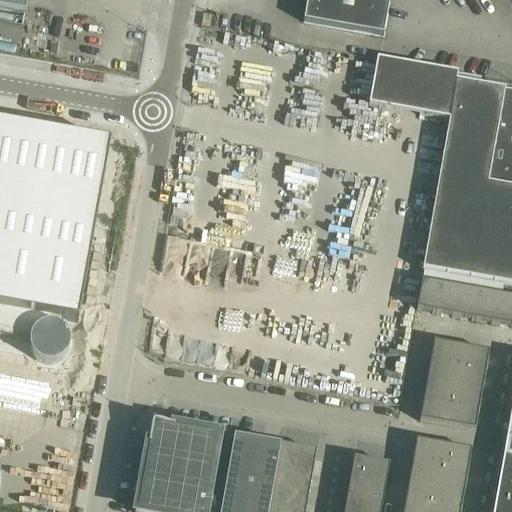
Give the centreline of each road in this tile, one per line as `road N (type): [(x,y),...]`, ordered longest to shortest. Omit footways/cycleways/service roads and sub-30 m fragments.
road 1 (unknown): [(163,119),(371,153),(396,165),(403,188),(377,293),(357,307),(338,307),(137,284),(75,291),(45,444),(0,479)]
road 2 (unclassified): [(122,380),(393,428)]
road 3 (unclassified): [(122,380),(163,119)]
road 4 (unclassified): [(163,119),(0,88)]
road 5 (unclassified): [(96,511),(122,380)]
road 6 (unclassified): [(163,119),(185,0)]
